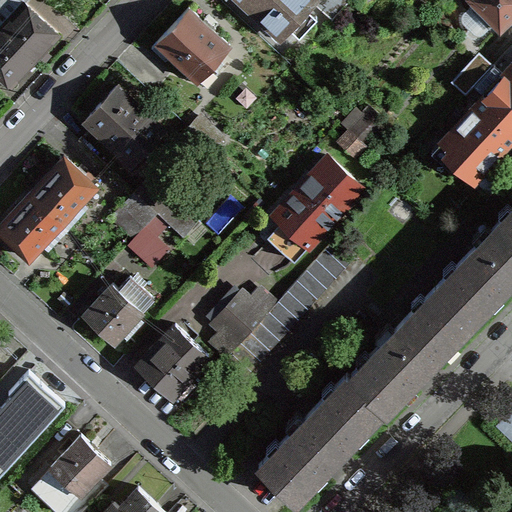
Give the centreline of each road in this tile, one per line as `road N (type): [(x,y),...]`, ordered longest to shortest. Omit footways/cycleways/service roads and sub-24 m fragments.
road 1 (residential): [(242,511),(0,274)]
road 2 (residential): [(511,333),(339,511)]
road 3 (residential): [(0,150),(139,0)]
